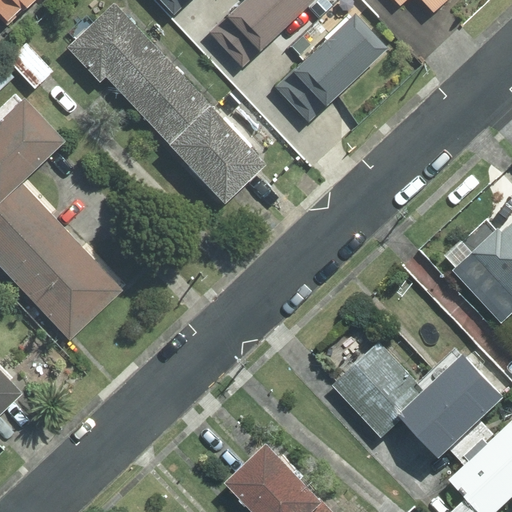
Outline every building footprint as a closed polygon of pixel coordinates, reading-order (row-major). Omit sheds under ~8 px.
[(30,0),(0,0),(0,11),(6,20),(30,0)] [(267,161),(114,0),(69,42),(222,203),(267,161)] [(186,0),(161,0),(173,13),(186,0)] [(314,0),(242,0),(211,29),(244,65),(314,0)] [(394,0),(399,5),(404,0),(424,0),(434,11),(445,0),(394,0)] [(392,43),(356,6),(275,84),(311,121),(392,43)] [(55,67),(26,38),(6,58),(35,87),(55,67)] [(0,88),(14,74),(0,59),(0,88)] [(65,136),(24,92),(0,113),(0,261),(68,335),(119,287),(18,179),(65,136)] [(511,314),(511,219),(457,266),(505,321),(511,314)] [(506,398),(464,353),(430,385),(383,336),(334,382),(386,437),(407,416),(444,456),(506,398)] [(0,416),(27,391),(0,362),(0,416)] [(495,511),(511,497),(511,425),(454,477),(485,511),(495,511)] [(336,511),(272,443),(230,481),(258,511),(336,511)]
